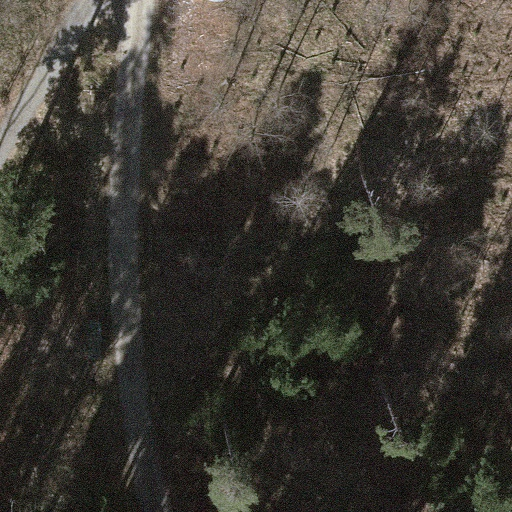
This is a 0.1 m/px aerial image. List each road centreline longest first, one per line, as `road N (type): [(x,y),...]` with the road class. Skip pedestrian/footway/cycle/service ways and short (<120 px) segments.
road 1 (track): [(163,511),(125,329),(143,0)]
road 2 (track): [(131,0),(0,177)]
